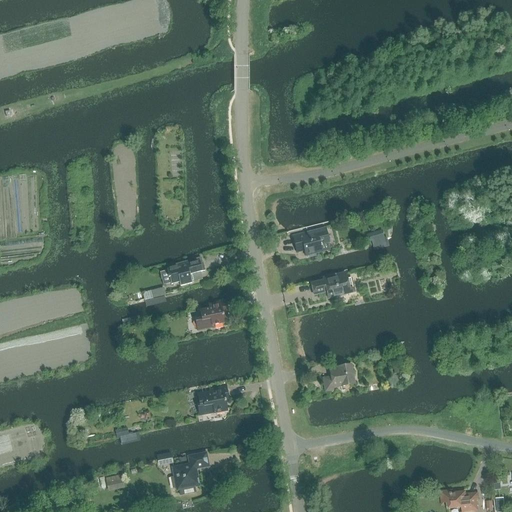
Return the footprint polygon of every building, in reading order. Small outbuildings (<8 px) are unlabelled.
[(325,229),(292,237),(296,252),(302,251),(304,252),(305,257),(321,253),(330,250),(328,242),(325,229)] [(381,231),(366,235),(369,242),(371,242),(383,238),(381,231)] [(383,238),(371,242),(374,251),(389,247),(386,237),(383,238)] [(202,264),(200,258),(176,264),(177,267),(167,270),(160,272),(163,284),(171,282),(171,285),(179,283),(180,287),(191,284),(191,283),(201,280),(199,273),(204,271),(203,263),(202,264)] [(324,281),(311,284),(314,296),(327,293),(328,299),(356,292),(351,277),(346,278),(345,276),(340,277),(340,274),(323,279),(324,281)] [(163,289),(151,292),(152,299),(165,296),(163,289)] [(144,301),(146,307),(166,302),(165,296),(144,301)] [(197,331),(214,327),(213,326),(224,323),(221,310),(225,309),(223,301),(208,305),(209,309),(199,311),(201,319),(195,320),(197,331)] [(137,316),(122,320),(124,327),(139,323),(137,316)] [(325,392),(333,391),(333,388),(354,384),(351,365),(337,368),(337,370),(329,371),(330,377),(323,379),(325,392)] [(199,416),(216,413),(215,412),(226,409),(224,396),(227,395),(226,387),(211,390),(212,395),(196,398),(199,416)] [(126,429),(114,431),(116,438),(116,439),(116,440),(119,439),(128,437),(127,434),(126,429)] [(120,446),(121,446),(141,441),(138,433),(133,434),(133,433),(127,434),(128,437),(119,439),(120,446)] [(172,468),(174,477),(170,478),(172,489),(176,489),(177,491),(199,487),(196,470),(209,467),(206,454),(188,457),(189,465),(172,468)] [(122,480),(107,484),(109,491),(124,488),(122,480)] [(452,494),(451,491),(441,493),(442,504),(446,503),(447,510),(462,508),(462,511),(476,511),(476,500),(466,501),(465,493),(452,494)]
